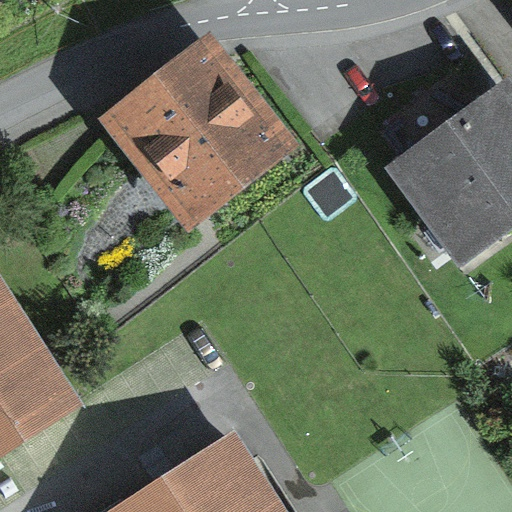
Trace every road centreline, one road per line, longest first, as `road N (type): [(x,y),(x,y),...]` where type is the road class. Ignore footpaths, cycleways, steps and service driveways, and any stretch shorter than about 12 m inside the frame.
road 1 (unclassified): [(257,12),(119,52),(0,109)]
road 2 (unclassified): [(377,0),(257,12)]
